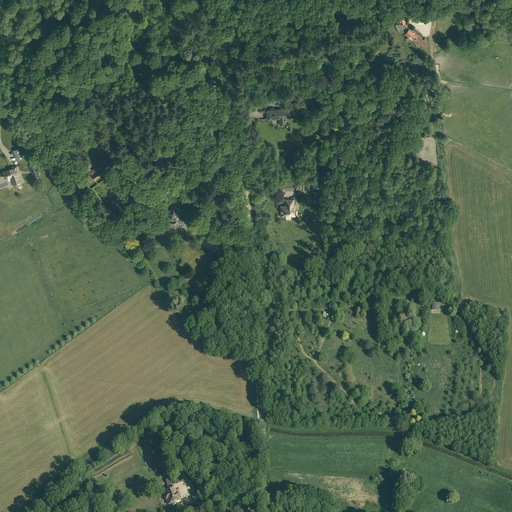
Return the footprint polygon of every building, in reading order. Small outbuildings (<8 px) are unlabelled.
[(411,38),(423,46),(427,41),(417,34),(409,28),(409,29),(408,28),(407,27),(406,26),(406,25),(405,24),(405,23),(407,22),(406,16),(399,17),(401,24),(396,25),(397,29),(399,32),(402,30),(402,31),(403,32),(404,32),(408,36),(407,37),(406,39),(407,40),(408,40),(409,41),(410,40),(411,38)] [(426,83),(426,90),(434,90),(433,82),(432,76),(437,75),(436,73),(436,66),(425,68),(425,74),(427,74),(427,83),(426,83)] [(279,118),(280,125),(286,125),(285,118),(290,117),(290,108),(267,110),(268,119),(279,118)] [(13,150),(15,157),(22,154),(19,148),(18,148),(17,145),(13,147),(14,150),(13,150)] [(44,170),(54,168),(52,161),(43,164),(42,165),(43,170),(44,170)] [(29,166),(34,179),(40,176),(35,164),(29,166)] [(9,177),(13,185),(23,181),(17,166),(3,172),(5,178),(9,177)] [(91,176),(94,181),(106,171),(102,167),(91,176)] [(181,200),(193,205),(197,197),(195,196),(194,198),(183,194),(181,200)] [(281,216),(296,216),(296,215),(297,215),(297,210),(296,210),(296,206),(294,206),(294,204),(296,204),(296,200),(286,200),(286,207),(281,207),(281,216)] [(178,223),(183,225),(183,224),(184,224),(186,223),(186,221),(186,219),(186,217),(186,216),(188,211),(172,205),(168,218),(167,219),(171,221),(172,223),(175,224),(177,223),(178,224),(178,223)] [(129,214),(133,218),(140,212),(137,208),(129,214)] [(120,221),(123,226),(129,221),(125,217),(120,221)] [(212,246),(208,251),(214,255),(218,250),(212,246)] [(158,464),(160,469),(168,466),(164,456),(156,459),(158,464)] [(171,504),(173,506),(176,505),(176,502),(181,500),(178,494),(177,495),(175,491),(172,485),(170,479),(166,481),(168,487),(167,487),(168,490),(164,492),(165,496),(164,496),(166,501),(167,500),(169,505),(171,504)]
